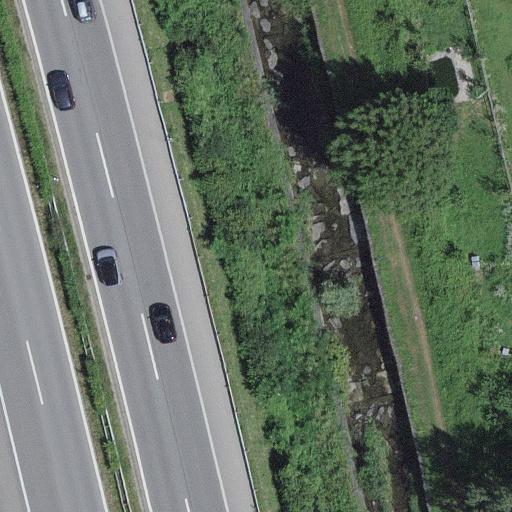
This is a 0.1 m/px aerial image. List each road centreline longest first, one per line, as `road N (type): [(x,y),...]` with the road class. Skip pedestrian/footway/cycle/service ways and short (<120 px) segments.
road 1 (motorway): [(183,511),(55,0)]
road 2 (track): [(450,511),(331,0)]
road 3 (motorway): [(0,262),(63,511)]
